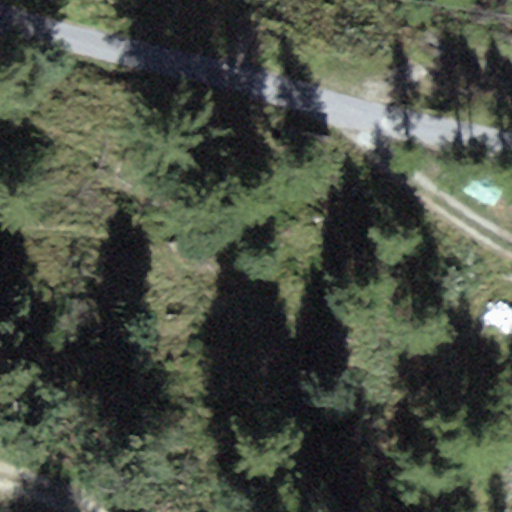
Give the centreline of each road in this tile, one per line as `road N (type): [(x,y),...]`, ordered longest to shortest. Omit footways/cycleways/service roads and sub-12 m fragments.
road 1 (track): [(0,23),(351,109)]
road 2 (track): [(511,249),(351,109)]
road 3 (track): [(351,109),(511,142)]
